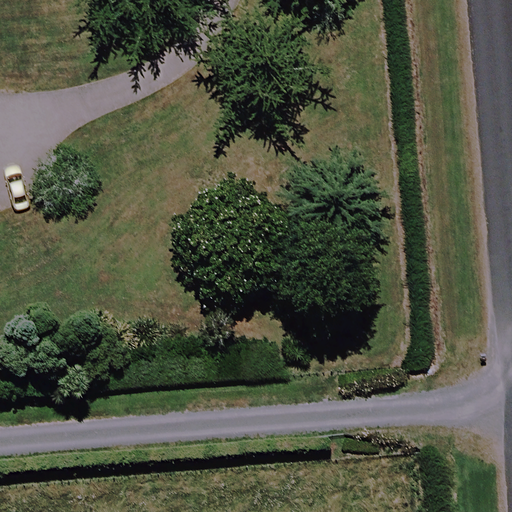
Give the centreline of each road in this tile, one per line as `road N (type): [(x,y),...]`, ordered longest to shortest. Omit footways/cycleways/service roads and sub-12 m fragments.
road 1 (unknown): [(511,411),(0,449)]
road 2 (unclassified): [(495,0),(511,198)]
